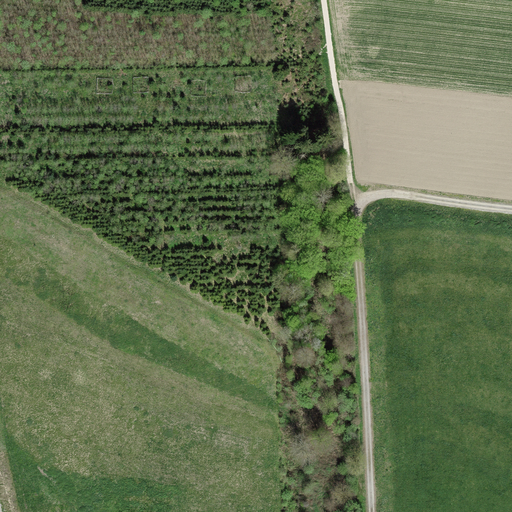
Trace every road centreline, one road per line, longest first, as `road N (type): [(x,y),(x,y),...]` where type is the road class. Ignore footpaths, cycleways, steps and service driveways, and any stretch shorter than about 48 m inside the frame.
road 1 (track): [(511,208),(379,191),(356,205),(371,511)]
road 2 (track): [(323,0),(356,205)]
